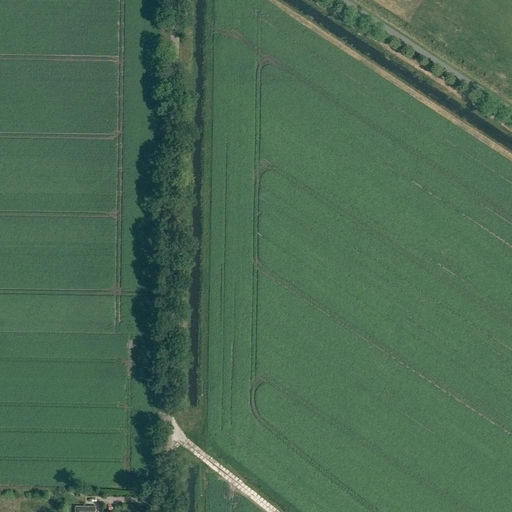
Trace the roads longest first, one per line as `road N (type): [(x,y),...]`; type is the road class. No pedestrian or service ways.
road 1 (unclassified): [(171,511),(177,0)]
road 2 (unclassified): [(338,0),(511,112)]
